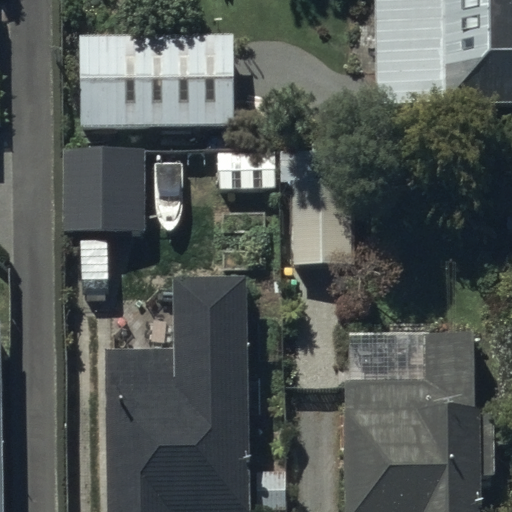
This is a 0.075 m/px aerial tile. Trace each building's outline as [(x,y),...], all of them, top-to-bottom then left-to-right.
[(511,0),(371,0),(372,112),(511,110),(511,0)] [(231,134),(231,43),(77,43),(77,137),(83,137),(83,153),(108,153),(108,134),(231,134)] [(143,156),(61,156),(61,236),(143,236),(143,156)] [(246,511),(242,288),(171,288),(172,357),(104,358),(104,511),(246,511)] [(473,430),(473,343),(420,343),(420,391),(342,391),(341,511),(478,511),(479,485),(492,485),(492,430),(473,430)]
